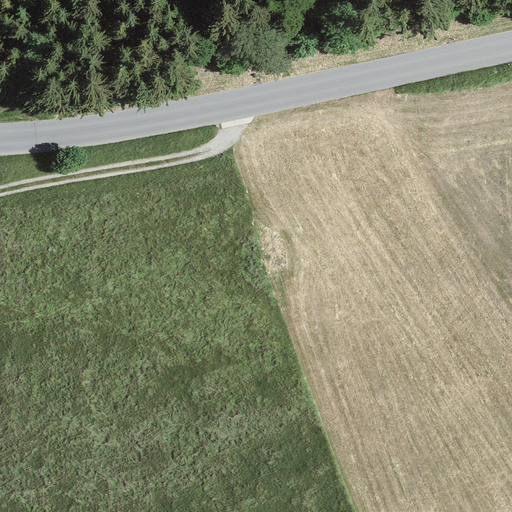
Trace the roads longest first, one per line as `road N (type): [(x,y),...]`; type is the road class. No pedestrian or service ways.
road 1 (tertiary): [(511,47),(0,139)]
road 2 (track): [(240,99),(235,123),(217,146),(0,191)]
